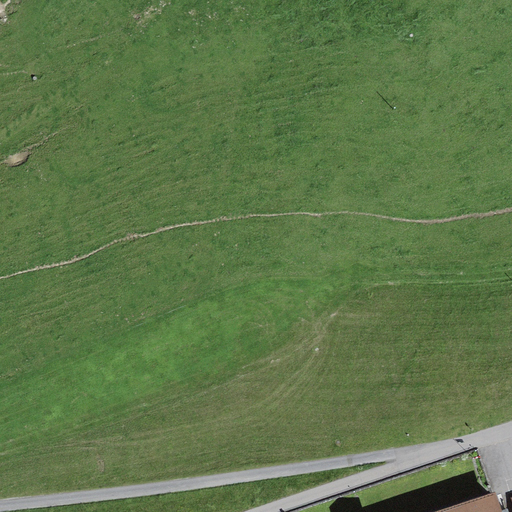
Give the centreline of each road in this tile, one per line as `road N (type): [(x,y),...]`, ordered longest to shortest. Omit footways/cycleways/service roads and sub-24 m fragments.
road 1 (unclassified): [(0,504),(473,440)]
road 2 (unclassified): [(473,440),(285,511)]
